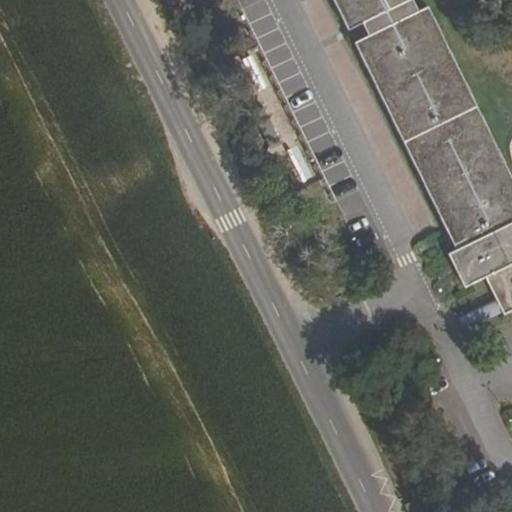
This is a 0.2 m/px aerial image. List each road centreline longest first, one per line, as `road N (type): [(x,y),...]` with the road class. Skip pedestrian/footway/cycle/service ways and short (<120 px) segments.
road 1 (tertiary): [(378,511),(121,0)]
road 2 (unknown): [(419,269),(282,0)]
road 3 (unknown): [(419,269),(511,446)]
road 4 (unknown): [(294,346),(419,269)]
